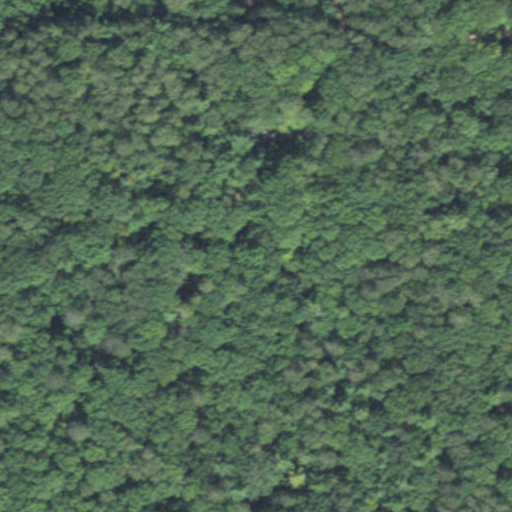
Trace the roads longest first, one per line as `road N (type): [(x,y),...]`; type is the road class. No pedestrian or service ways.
road 1 (residential): [(511,177),(406,145),(291,142),(79,93),(0,91)]
road 2 (residential): [(240,511),(299,342),(340,279),(425,232),(511,207)]
road 3 (residential): [(511,29),(356,45),(239,0)]
